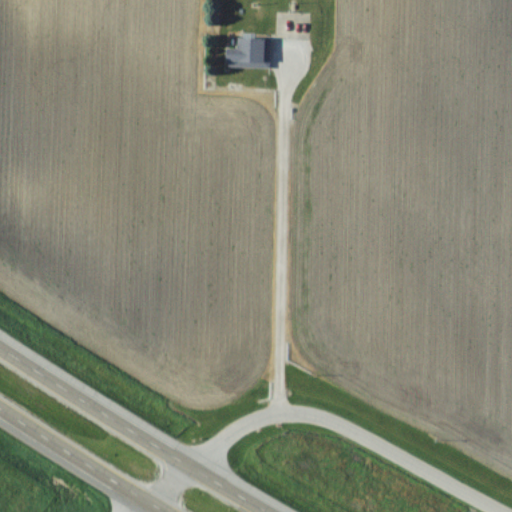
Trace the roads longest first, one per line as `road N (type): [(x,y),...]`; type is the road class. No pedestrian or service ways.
road 1 (residential): [(508,511),(302,412),(253,418),(124,511)]
road 2 (trunk): [(267,511),(0,347)]
road 3 (trunk): [(0,409),(164,511)]
